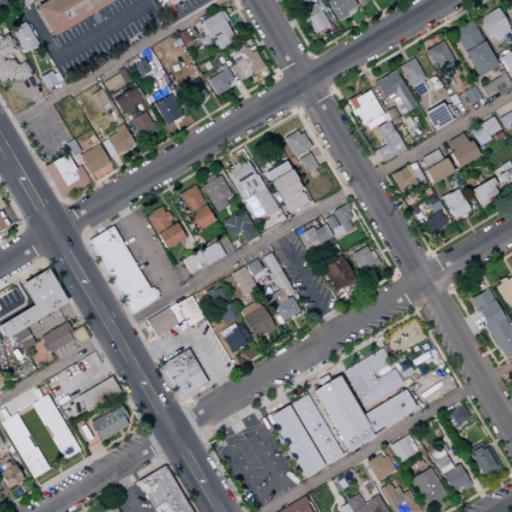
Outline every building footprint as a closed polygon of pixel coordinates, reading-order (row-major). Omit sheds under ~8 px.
[(35,7),(47,0),(115,0),(53,37),(35,7)] [(155,0),(182,0),(179,2),(177,0),(175,0),(166,6),(167,7),(162,10),(155,0)] [(325,1),(326,0),(351,0),(355,6),(345,12),(347,15),(346,16),(337,21),(325,1)] [(309,9),(320,2),(323,8),(319,10),(312,14),(309,9)] [(488,39),(477,19),(485,14),(497,7),(508,27),(508,28),(511,35),(511,40),(505,44),(502,38),(495,41),(493,36),(488,39)] [(200,22),(217,11),(218,12),(221,10),(225,17),(227,20),(224,22),(235,39),(217,50),(200,22)] [(319,10),(328,25),(316,32),(307,17),(312,14),(319,10)] [(466,53),(465,54),(451,31),(470,20),(483,41),(465,52),(466,53)] [(24,22),(37,44),(29,49),(24,52),(10,30),(19,25),(24,22)] [(176,34),(183,30),(189,40),(182,45),(176,34)] [(0,86),(0,37),(6,33),(16,49),(2,58),(3,60),(8,57),(10,60),(13,58),(17,64),(24,60),(32,74),(19,82),(3,92),(0,86)] [(199,39),(205,35),(209,41),(203,45),(199,39)] [(425,50),(434,45),(441,40),(453,61),(437,70),(426,52),(425,50)] [(479,76),(466,53),(465,52),(483,41),(484,40),(498,65),(479,76)] [(226,59),(229,57),(228,56),(236,51),(237,52),(246,47),(248,50),(250,53),(253,51),(261,65),(262,64),(268,74),(260,79),(257,72),(255,74),(254,74),(253,71),(250,73),(250,74),(239,81),(226,59)] [(498,58),(511,49),(511,69),(507,73),(498,58)] [(130,66),(142,58),(150,70),(138,77),(130,66)] [(397,67),(405,62),(412,58),(413,59),(424,78),(422,80),(410,87),(409,87),(398,68),(397,67)] [(170,67),(176,63),(179,69),(178,69),(179,72),(175,75),(170,67)] [(206,80),(220,71),(218,67),(223,64),(231,78),(230,79),(231,81),(227,84),(229,87),(215,95),(206,80)] [(117,73),(116,71),(122,67),(129,79),(123,83),(122,82),(117,73)] [(38,77),(39,77),(50,70),(56,81),(57,82),(45,89),(38,77)] [(383,99),(373,82),(394,70),(415,106),(405,112),(394,93),(383,99)] [(478,88),(479,88),(498,76),(497,75),(496,73),(500,70),(509,85),(485,99),(484,99),(478,88)] [(101,83),(117,73),(122,82),(106,91),(101,83)] [(196,78),(206,95),(200,99),(202,102),(198,104),(192,108),(180,87),(196,78)] [(422,80),(424,83),(423,84),(427,90),(416,97),(410,87),(422,80)] [(461,92),(473,85),(480,98),(469,105),(461,93),(461,92)] [(134,89),(136,87),(137,87),(143,98),(140,100),(134,89)] [(88,95),(100,88),(108,102),(96,109),(88,95)] [(367,130),(358,114),(353,117),(350,112),(353,110),(347,100),(355,95),(358,93),(359,95),(369,89),(370,88),(384,112),(389,120),(388,121),(385,123),(383,120),(367,130)] [(113,101),(122,96),(120,93),(127,89),(128,92),(134,89),(140,100),(141,102),(122,114),(121,114),(120,113),(113,101)] [(152,104),(169,94),(181,115),(172,121),(165,125),(162,120),(152,104)] [(425,114),(430,112),(440,105),(442,104),(451,120),(434,130),(425,114)] [(384,112),(387,110),(392,107),(397,116),(389,120),(384,112)] [(496,119),(511,109),(511,125),(503,131),(496,119)] [(129,120),(132,118),(143,112),(153,127),(153,128),(139,136),(129,120)] [(468,130),(491,117),(499,129),(487,136),(489,140),(478,146),(468,130)] [(382,162),(375,150),(384,145),(374,129),(385,123),(388,121),(404,149),(382,162)] [(113,129),(121,124),(133,144),(128,147),(129,149),(126,151),(124,152),(123,150),(115,155),(114,154),(105,139),(105,138),(115,132),(113,129)] [(293,158),(290,153),(282,139),(295,130),(296,132),(298,135),(301,133),(305,140),(306,140),(310,147),(293,158)] [(457,168),(448,153),(451,151),(445,142),(460,133),(466,143),(469,140),(478,155),(457,168)] [(85,139),(92,134),(96,139),(89,144),(85,139)] [(64,143),(72,139),(79,152),(72,156),(64,143)] [(114,154),(111,156),(108,157),(99,143),(105,139),(114,154)] [(79,155),(97,144),(108,162),(98,168),(90,173),(79,155)] [(426,169),(420,159),(436,149),(442,159),(426,169)] [(42,167),(65,153),(74,168),(79,165),(89,182),(61,199),(42,167)] [(296,160),(308,153),(316,166),(316,167),(304,174),(304,173),(296,160)] [(423,171),(426,169),(442,159),(444,158),(452,172),(431,185),(423,171)] [(242,189),(238,191),(226,171),(232,168),(231,166),(237,162),(238,164),(245,160),(254,175),(239,184),(242,189)] [(264,173),(271,169),(283,161),(285,161),(302,189),(298,190),(281,201),(275,192),(269,182),(264,173)] [(496,175),(502,172),(498,166),(507,161),(510,167),(511,165),(511,185),(505,190),(496,175)] [(271,169),(266,162),(256,168),(266,184),(269,182),(264,173),(271,169)] [(398,189),(390,174),(407,164),(411,171),(416,168),(423,179),(407,188),(407,187),(403,189),(402,187),(398,189)] [(214,178),(212,174),(203,179),(206,182),(214,178)] [(246,196),(242,189),(239,184),(254,175),(255,174),(263,186),(246,196)] [(212,206),(200,186),(206,182),(214,178),(219,175),(230,195),(221,201),(215,204),(212,206)] [(470,190),(483,182),(492,177),(496,184),(493,186),(497,193),(486,199),(488,202),(480,207),(470,190)] [(184,212),(179,204),(181,202),(178,197),(177,195),(193,186),(205,206),(189,215),(186,211),(184,212)] [(254,220),(241,199),(246,196),(263,186),(276,209),(277,210),(265,217),(267,219),(259,224),(257,219),(254,220)] [(424,196),(421,191),(427,187),(430,193),(424,196)] [(453,219),(440,197),(448,192),(449,193),(456,189),(468,210),(464,212),(466,216),(462,218),(461,219),(459,216),(453,219)] [(281,201),(283,204),(288,214),(307,202),(301,192),(300,193),(298,190),(281,201)] [(427,199),(432,196),(435,201),(430,204),(427,199)] [(323,219),(329,215),(332,214),(330,212),(344,204),(349,211),(347,212),(350,218),(346,220),(351,229),(334,239),(323,219)] [(155,236),(143,215),(159,206),(160,207),(163,213),(166,211),(169,217),(171,219),(168,221),(171,226),(156,235),(155,236)] [(193,231),(185,218),(189,215),(205,206),(213,219),(193,231)] [(430,214),(438,209),(441,215),(440,216),(445,224),(427,234),(425,231),(420,222),(431,216),(430,214)] [(226,222),(242,212),(250,225),(233,235),(226,222)] [(163,248),(156,235),(171,226),(175,224),(182,237),(163,248)] [(312,248),(309,243),(302,247),(295,235),(310,227),(312,230),(323,224),(331,237),(312,248)] [(87,240),(111,226),(148,289),(125,303),(87,240)] [(205,264),(198,251),(215,241),(223,255),(206,265),(205,264)] [(349,255),(364,246),(367,252),(370,250),(378,264),(361,274),(349,255)] [(180,260),(197,250),(198,251),(205,264),(188,274),(180,260)] [(292,292),(282,298),(260,259),(259,258),(269,253),(292,292)] [(318,268),(339,256),(353,280),(332,292),(318,268)] [(244,265),(254,259),(264,274),(253,281),(244,265)] [(229,274),(241,267),(255,288),(242,296),(229,275),(229,274)] [(0,331),(0,324),(32,305),(20,284),(46,268),(66,302),(55,309),(24,327),(13,334),(4,339),(0,331)] [(502,308),(511,303),(511,279),(511,276),(492,284),(502,308)] [(148,289),(151,287),(157,298),(131,314),(124,303),(125,303),(148,289)] [(500,358),(511,352),(511,336),(486,289),(468,298),(500,358)] [(277,304),(290,297),(298,312),(281,321),(275,310),(271,312),(263,298),(271,293),(277,304)] [(174,304),(187,296),(188,297),(189,296),(202,317),(187,326),(174,304)] [(241,317),(242,317),(238,310),(255,300),(259,306),(260,306),(272,328),(253,339),(241,317)] [(144,321),(166,308),(175,324),(153,337),(144,321)] [(45,352),(40,345),(43,344),(39,337),(47,332),(47,331),(50,329),(50,330),(64,322),(65,321),(70,331),(67,333),(71,340),(50,353),(49,353),(47,351),(45,352)] [(217,333),(226,328),(225,327),(232,323),(234,327),(239,324),(242,330),(243,329),(247,337),(242,340),(245,345),(229,354),(220,338),(217,333)] [(69,333),(81,325),(89,338),(77,346),(69,333)] [(13,334),(23,351),(35,345),(24,327),(13,334)] [(159,366),(186,349),(191,358),(164,374),(159,366)] [(341,369),(359,407),(401,386),(392,369),(374,378),(373,376),(389,368),(380,350),(341,369)] [(191,358),(199,370),(171,386),(164,374),(191,358)] [(199,370),(206,383),(179,399),(171,386),(199,370)] [(76,396),(108,377),(110,376),(120,392),(118,393),(85,413),(76,396)] [(311,390),(344,453),(372,439),(369,433),(414,409),(404,391),(358,415),(337,376),(311,390)] [(0,409),(35,389),(40,397),(41,400),(30,406),(15,415),(5,421),(4,419),(0,412),(0,409)] [(30,406),(41,400),(40,397),(45,394),(78,451),(77,451),(62,460),(30,406)] [(339,456),(305,394),(288,403),(322,466),(339,456)] [(89,423),(119,404),(126,417),(122,419),(126,425),(118,430),(100,441),(89,423)] [(300,479),(320,468),(287,405),(267,416),(300,479)] [(466,421),(461,406),(441,413),(446,428),(466,421)] [(31,478),(0,426),(0,421),(4,419),(5,421),(15,415),(47,469),(32,478),(31,478)] [(416,453),(406,435),(386,446),(396,464),(416,453)] [(479,477),(497,467),(484,444),(467,454),(479,477)] [(393,470),(383,453),(364,463),(373,481),(393,470)] [(449,468),(445,459),(435,463),(447,493),(467,486),(459,464),(449,468)] [(5,469),(2,464),(7,461),(10,466),(5,469)] [(7,489),(0,476),(0,471),(5,469),(10,466),(13,464),(22,479),(16,483),(7,489)] [(136,480),(152,511),(188,511),(164,466),(136,480)] [(443,500),(430,468),(409,478),(422,509),(443,500)] [(379,487),(389,511),(416,511),(408,490),(399,494),(396,487),(390,490),(387,484),(379,487)] [(384,511),(376,495),(361,503),(356,494),(346,499),(353,511),(384,511)] [(309,511),(302,497),(274,511),(309,511)]
